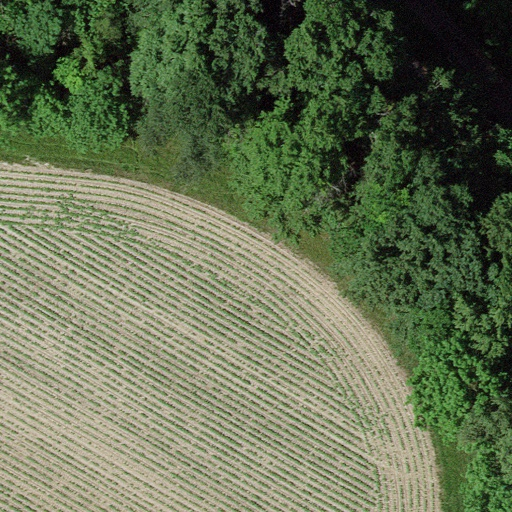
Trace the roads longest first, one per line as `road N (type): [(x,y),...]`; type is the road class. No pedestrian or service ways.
road 1 (track): [(511,226),(360,0)]
road 2 (track): [(511,88),(418,0)]
